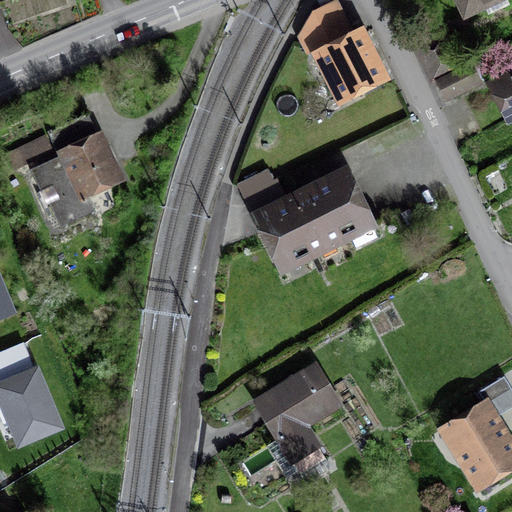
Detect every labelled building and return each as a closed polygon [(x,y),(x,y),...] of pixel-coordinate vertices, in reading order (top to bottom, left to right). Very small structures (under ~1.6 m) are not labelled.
[(511,0),(450,0),(463,29),(511,7),(511,0)] [(364,33),(312,57),(338,112),(390,88),(364,33)] [(444,36),(413,49),(429,87),(460,73),(444,36)] [(474,69),(437,86),(447,107),(484,90),(474,69)] [(511,77),(487,90),(507,131),(511,128),(511,77)] [(47,133),(4,151),(11,166),(53,148),(47,133)] [(100,136),(34,170),(66,231),(95,216),(89,205),(126,186),(100,136)] [(275,182),(244,197),(284,277),(376,232),(346,171),(284,201),(275,182)] [(239,187),(244,197),(275,182),(270,172),(239,187)] [(0,289),(0,315),(10,312),(0,289)] [(317,368),(253,408),(293,472),(322,454),(309,433),(344,411),(317,368)] [(39,373),(0,386),(19,440),(58,427),(39,373)] [(511,386),(505,375),(479,391),(487,405),(511,389),(511,386)] [(511,443),(487,405),(438,437),(479,502),(511,481),(511,443)] [(237,511),(238,499),(216,497),(215,511),(222,511),(237,511)]
